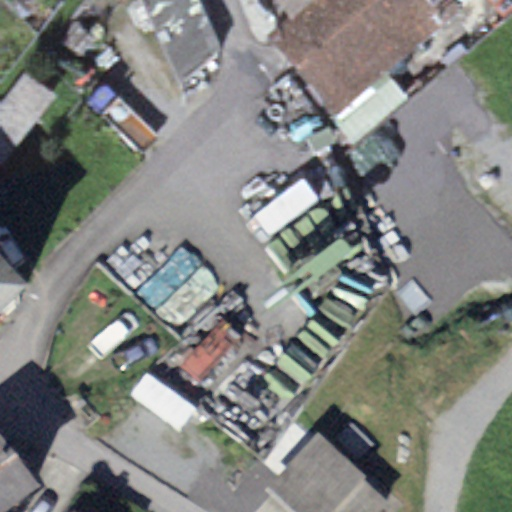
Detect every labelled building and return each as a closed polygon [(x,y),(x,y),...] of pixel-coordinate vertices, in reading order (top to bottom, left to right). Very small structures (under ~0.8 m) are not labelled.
[(271,35),(337,116),(465,3),(462,0),(315,0),(294,17),(271,35)] [(278,0),(294,17),(315,0),(278,0)] [(0,174),(61,95),(29,71),(0,107),(0,174)] [(0,202),(11,190),(0,180),(0,202)] [(0,316),(32,285),(0,251),(0,316)] [(267,489),(292,511),(378,511),(389,501),(366,479),(369,476),(320,431),(267,489)] [(0,511),(5,511),(41,484),(0,433),(0,511)]
